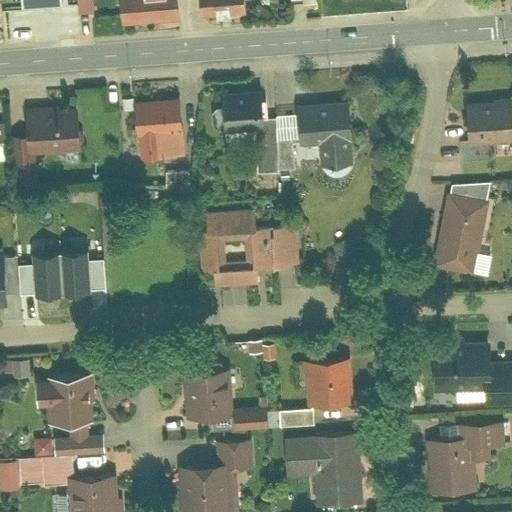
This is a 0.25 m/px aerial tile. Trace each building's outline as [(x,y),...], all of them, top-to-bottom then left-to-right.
[(19,0),(21,10),(62,6),(61,0),(19,0)] [(94,0),(79,0),(79,14),(95,14),(94,0)] [(181,16),(180,0),(122,0),(124,19),(181,16)] [(202,0),(203,10),(248,8),(247,0),(202,0)] [(267,88),(225,89),(226,116),(257,115),(268,115),(267,88)] [(183,96),(136,99),(140,149),(186,146),(183,96)] [(511,97),(470,100),(472,134),(472,138),(496,137),(511,135),(511,97)] [(352,99),(299,103),(300,108),(301,137),(320,135),(321,162),(328,171),(339,172),(351,171),(356,160),(352,99)] [(15,128),(19,180),(37,179),(34,147),(84,143),(81,102),(28,106),(29,127),(15,128)] [(301,137),(300,108),(277,110),(277,114),(277,167),(295,167),(294,137),(301,137)] [(277,114),(268,115),(257,115),(259,167),(277,167),(277,114)] [(472,138),(472,134),(462,135),(463,155),(497,153),(496,137),(472,138)] [(187,169),(167,169),(167,195),(188,195),(187,169)] [(454,179),(451,191),(488,197),(490,178),(454,179)] [(446,190),(433,263),(475,271),(480,245),(483,246),(492,198),(488,197),(451,191),(446,190)] [(298,263),(295,221),(255,223),(254,206),(195,210),(200,287),(260,283),(258,266),(298,263)] [(0,253),(0,303),(10,303),(8,253),(0,253)] [(265,335),(249,336),(250,349),(264,348),(264,354),(276,354),(275,339),(265,339),(265,335)] [(435,341),(438,385),(486,383),(487,396),(511,394),(511,361),(493,363),(492,338),(435,341)] [(352,356),(307,360),(309,398),(354,395),(352,356)] [(230,362),(185,365),(188,413),(234,409),(234,406),(230,362)] [(96,416),(95,369),(49,370),(49,379),(38,379),(38,399),(49,399),(49,417),(96,416)] [(315,403),(280,405),(281,421),(316,420),(315,403)] [(234,406),(234,409),(235,426),(271,424),(269,404),(234,406)] [(463,431),(432,433),(435,487),(483,485),(481,454),(491,454),(490,441),(504,440),(503,415),(462,417),(463,431)] [(55,432),(56,450),(105,448),(105,430),(89,431),(89,416),(70,417),(70,432),(55,432)] [(289,431),(291,469),(320,467),(322,501),(362,499),(358,427),(289,431)] [(218,455),(183,457),(186,510),(240,507),(237,463),(254,462),(252,432),(216,435),(218,455)] [(23,477),(70,477),(70,471),(75,470),(74,451),(23,454),(23,477)] [(17,456),(0,457),(0,465),(1,487),(18,486),(17,456)] [(75,470),(70,471),(70,477),(71,511),(119,511),(118,469),(75,470)]
